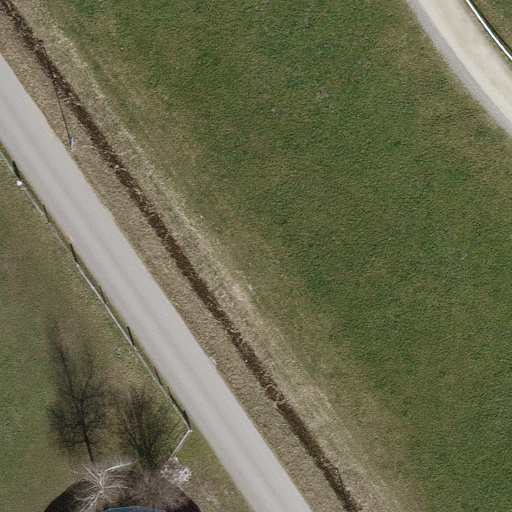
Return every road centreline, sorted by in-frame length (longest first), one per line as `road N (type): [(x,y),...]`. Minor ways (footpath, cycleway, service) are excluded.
road 1 (unclassified): [(0,94),(287,511)]
road 2 (track): [(511,108),(427,0)]
